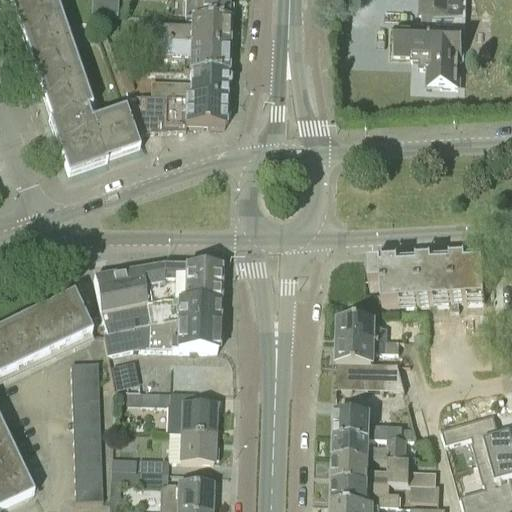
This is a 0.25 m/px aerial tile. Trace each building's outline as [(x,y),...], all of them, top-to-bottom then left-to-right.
[(90,112),(79,78),(51,0),(0,0),(0,4),(64,189),(140,162),(124,115),(90,126),(85,114),(90,112)] [(91,0),(91,19),(117,20),(117,0),(91,0)] [(184,0),(184,22),(228,24),(228,0),(184,0)] [(419,0),(419,19),(422,19),(421,35),(394,34),(393,59),(410,60),(410,65),(419,65),(419,73),(428,74),(427,92),(457,93),(458,58),(461,58),(466,52),(483,53),(484,21),(465,20),(465,0),(419,0)] [(152,48),(227,51),(228,24),(184,22),(183,35),(153,34),(152,48)] [(183,77),(226,78),(227,51),(152,48),(152,64),(183,65),(183,77)] [(150,101),(225,103),(226,78),(183,77),(189,77),(188,88),(150,87),(150,101)] [(225,103),(150,101),(150,102),(139,101),(139,111),(130,111),(140,139),(185,135),(185,131),(224,132),(224,128),(227,125),(227,118),(224,115),(225,103)] [(382,312),(449,308),(450,317),(459,317),(459,308),(484,306),(482,270),(381,275),(380,269),(368,270),(369,291),(380,290),(382,312)] [(100,321),(162,306),(163,271),(93,282),(100,321)] [(217,358),(218,330),(218,309),(219,273),(163,271),(162,306),(100,321),(106,341),(102,341),(106,362),(124,358),(132,357),(217,358)] [(0,511),(6,511),(32,501),(25,484),(17,468),(9,451),(1,436),(0,432),(0,382),(9,378),(26,371),(42,363),(58,355),(74,347),(90,340),(81,320),(72,301),(71,301),(39,316),(23,324),(0,334),(0,511)] [(337,349),(398,350),(399,347),(387,347),(387,334),(376,334),(376,327),(338,326),(337,349)] [(337,370),(375,370),(375,359),(398,359),(398,350),(337,349),(337,370)] [(70,383),(98,382),(97,369),(69,370),(70,383)] [(336,395),(404,397),(398,371),(397,371),(375,370),(337,370),(336,395)] [(98,382),(70,383),(70,395),(98,394),(98,382)] [(98,394),(70,395),(71,408),(98,407),(98,394)] [(166,439),(168,439),(179,439),(213,440),(214,412),(193,411),(193,400),(138,398),(139,411),(167,412),(166,439)] [(98,407),(71,408),(71,420),(99,419),(98,407)] [(391,445),(400,446),(402,434),(402,433),(371,432),(371,420),(335,418),(334,443),(374,445),(391,445)] [(99,419),(71,420),(71,433),(99,432),(99,419)] [(490,422),(440,435),(445,451),(469,444),(476,470),(511,460),(511,448),(509,438),(495,441),(490,422)] [(99,432),(71,433),(72,445),(100,445),(99,432)] [(213,440),(179,439),(178,468),(212,469),(213,440)] [(390,467),(409,468),(416,468),(416,463),(410,463),(406,463),(406,446),(400,446),(391,445),(390,455),(373,455),(374,445),(334,443),(333,464),(372,466),(390,467)] [(100,445),(72,445),(72,458),(100,457),(100,445)] [(100,457),(72,458),(73,471),(101,470),(100,457)] [(483,496),(459,502),(462,511),(480,511),(487,510),(493,509),(511,503),(507,485),(511,483),(511,460),(476,470),(483,496)] [(389,490),(408,491),(409,477),(409,468),(390,467),(390,477),(373,476),(372,466),(333,464),(332,487),(389,490)] [(167,479),(167,468),(168,466),(167,466),(138,465),(137,478),(167,479)] [(101,470),(73,471),(73,483),(101,482),(101,470)] [(160,511),(210,511),(212,491),(167,490),(167,479),(137,478),(132,477),(131,485),(137,486),(137,491),(161,492),(160,511)] [(435,492),(436,478),(409,477),(408,491),(410,491),(435,492)] [(101,482),(73,483),(74,496),(101,495),(101,482)] [(331,510),(368,511),(398,511),(399,500),(389,500),(389,490),(332,487),(331,510)] [(435,492),(410,491),(410,506),(438,508),(439,492),(435,492)] [(101,495),(74,496),(74,508),(102,507),(101,495)] [(487,510),(480,511),(511,511),(511,503),(493,509),(487,510)]
